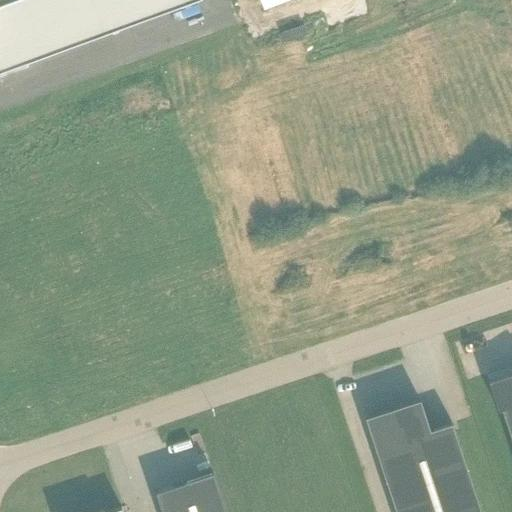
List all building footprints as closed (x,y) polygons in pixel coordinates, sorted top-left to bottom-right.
[(0,81),(204,9),(201,0),(0,0),(0,59),(6,77),(0,79),(0,81)] [(499,410),(502,409),(511,438),(511,373),(509,375),(489,381),(499,410)] [(481,511),(452,422),(430,429),(420,399),(365,418),(375,448),(396,511),(481,511)] [(226,511),(214,473),(156,492),(162,511),(226,511)] [(379,511),(394,511),(388,491),(374,495),(379,511)]
